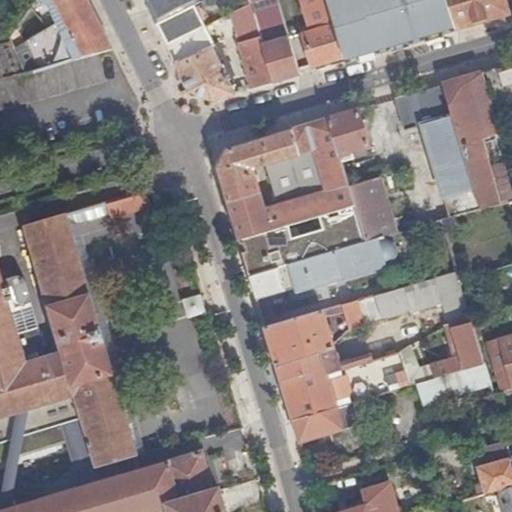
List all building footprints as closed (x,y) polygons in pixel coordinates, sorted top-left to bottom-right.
[(99,51),(113,48),(89,0),(42,0),(49,6),(59,27),(16,49),(27,72),(99,51)] [(149,0),(160,21),(194,4),(200,1),(199,0),(149,0)] [(260,35),(274,81),(299,74),(277,0),(249,0),(251,3),(260,35)] [(312,65),(344,55),(327,0),(305,0),(315,29),(302,33),(312,65)] [(327,0),(344,55),(346,60),(420,38),(456,27),(446,0),(327,0)] [(446,0),(456,27),(482,20),(508,12),(504,0),(446,0)] [(235,10),(244,40),(260,35),(251,3),(235,10)] [(212,99),(242,91),(237,82),(231,85),(227,78),(235,75),(218,40),(214,42),(194,4),(160,21),(155,23),(188,90),(212,99)] [(238,41),(252,87),(274,81),(260,35),(244,40),(238,41)] [(0,79),(27,72),(16,49),(12,42),(0,45),(0,79)] [(0,108),(106,78),(99,51),(27,72),(0,79),(0,108)] [(511,63),(482,73),(493,109),(511,103),(511,63)] [(443,84),(480,209),(502,202),(489,157),(483,158),(478,139),(500,133),(493,109),(482,73),(443,84)] [(449,218),(455,216),(480,209),(443,84),(394,99),(404,130),(422,125),(449,218)] [(328,119),(340,162),(352,159),(353,164),(373,158),(359,110),(328,119)] [(318,215),(353,205),(344,173),(340,162),(328,119),(293,129),(300,155),(313,151),(325,191),(280,204),(286,225),(289,224),(318,215)] [(313,151),(300,155),(293,129),(227,148),(217,167),(239,239),(286,225),(280,204),(325,191),(313,151)] [(364,243),(384,237),(395,234),(375,165),(344,173),(353,205),(364,243)] [(159,202),(179,213),(175,198),(154,189),(159,202)] [(242,252),(250,277),(364,243),(353,205),(318,215),(323,230),(293,238),(289,224),(286,225),(239,239),(239,241),(242,244),(243,244),(246,251),(242,252)] [(0,460),(65,441),(57,417),(80,409),(88,434),(97,464),(136,452),(65,213),(25,225),(63,351),(25,362),(7,298),(11,298),(13,303),(18,304),(27,301),(30,295),(24,276),(19,274),(1,279),(0,274),(0,460)] [(442,220),(445,233),(459,228),(455,216),(449,218),(442,220)] [(428,246),(447,239),(445,233),(442,220),(422,226),(428,246)] [(250,277),(257,299),(294,288),(295,292),(388,266),(391,264),(394,261),(397,258),(398,253),(397,248),(394,243),(390,240),(387,238),(384,237),(364,243),(250,277)] [(384,394),(418,384),(484,364),(472,323),(459,280),(457,272),(265,327),(276,367),(335,349),(326,320),(343,314),(348,329),(441,302),(448,324),(441,327),(447,346),(457,344),(461,356),(450,359),(420,367),(413,346),(402,352),(373,361),(371,354),(339,363),(281,381),(293,421),(337,408),(366,399),(384,394)] [(511,379),(511,336),(500,340),(510,374),(511,379)] [(501,376),(510,374),(500,340),(492,342),(501,376)] [(447,346),(450,359),(461,356),(457,344),(447,346)] [(276,367),(281,381),(339,363),(335,349),(276,367)] [(424,403),(490,384),(484,364),(418,384),(424,403)] [(386,402),(384,394),(366,399),(368,407),(386,402)] [(494,422),(501,420),(500,417),(493,395),(486,397),(494,422)] [(293,421),(299,444),(343,430),(337,408),(293,421)] [(57,417),(65,441),(88,434),(80,409),(57,417)] [(78,487),(101,480),(97,464),(88,434),(65,441),(78,487)] [(485,494),(499,490),(511,486),(511,456),(507,440),(488,445),(493,463),(477,467),(485,494)] [(226,511),(219,487),(214,488),(203,454),(198,452),(101,480),(78,487),(0,510),(0,511),(142,511),(169,504),(170,511),(226,511)] [(339,511),(401,511),(393,481),(362,491),(366,504),(339,511)] [(511,511),(511,486),(499,490),(504,511),(511,511)] [(439,508),(450,504),(448,492),(435,495),(439,508)]
